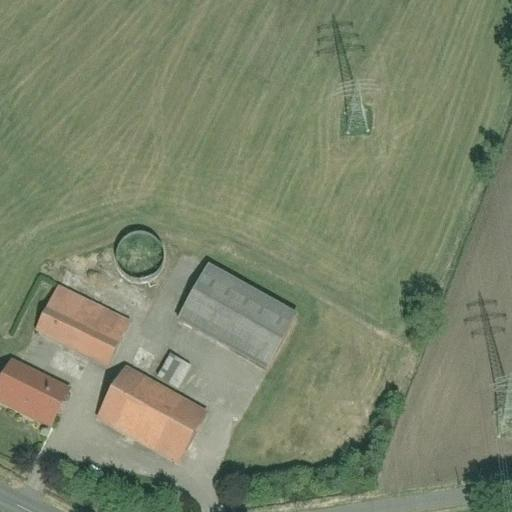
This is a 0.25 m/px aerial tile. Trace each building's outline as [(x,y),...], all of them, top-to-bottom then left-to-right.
[(248,27),(235,79),(299,95),(312,43),(248,27)] [(123,262),(125,272),(132,282),(146,287),(157,285),(168,276),(171,260),(164,246),(152,240),(136,242),(128,249),(123,262)] [(217,269),(185,326),(273,375),(305,318),(217,269)] [(60,296),(41,335),(115,370),(134,331),(60,296)] [(14,369),(0,396),(0,405),(56,433),(73,399),(14,369)] [(133,376),(107,424),(186,467),(212,418),(133,376)]
